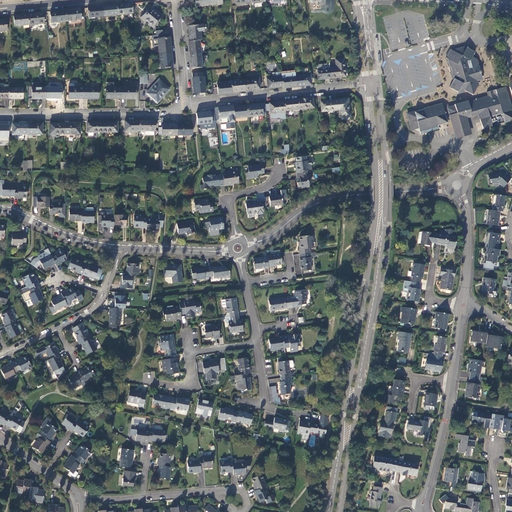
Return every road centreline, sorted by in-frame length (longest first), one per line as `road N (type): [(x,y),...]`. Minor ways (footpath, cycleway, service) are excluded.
road 1 (residential): [(456,185),(322,200),(269,237),(237,248)]
road 2 (residential): [(368,84),(182,107)]
road 3 (residential): [(182,107),(162,115),(0,115)]
road 4 (secondary): [(353,395),(379,239)]
road 5 (secondary): [(379,239),(353,395)]
road 6 (residential): [(423,506),(452,383)]
road 7 (residential): [(119,249),(0,210)]
road 8 (residential): [(463,305),(466,212),(456,185)]
